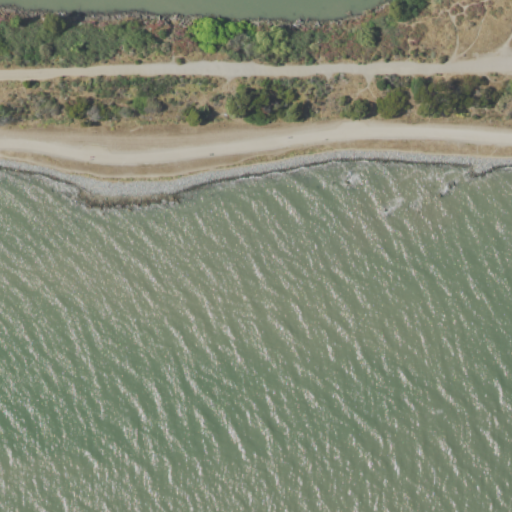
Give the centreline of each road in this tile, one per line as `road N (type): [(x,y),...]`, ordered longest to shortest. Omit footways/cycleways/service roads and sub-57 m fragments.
road 1 (track): [(511,137),(0,144)]
road 2 (track): [(511,62),(367,74),(85,74)]
